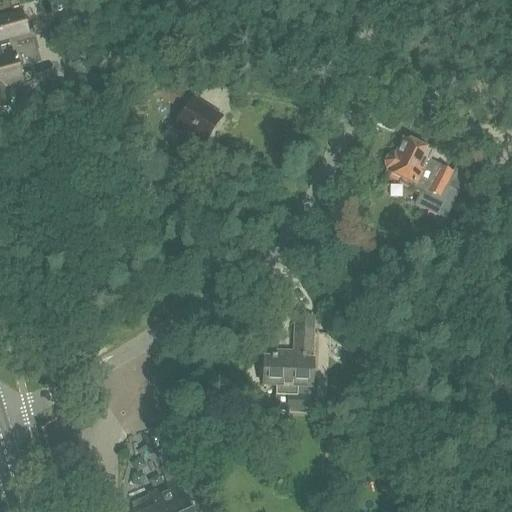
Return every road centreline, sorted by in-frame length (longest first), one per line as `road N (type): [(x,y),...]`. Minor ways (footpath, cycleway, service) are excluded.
road 1 (unclassified): [(0,422),(90,376),(259,263),(318,189),(336,151),(351,114),(372,0)]
road 2 (track): [(364,53),(511,166)]
